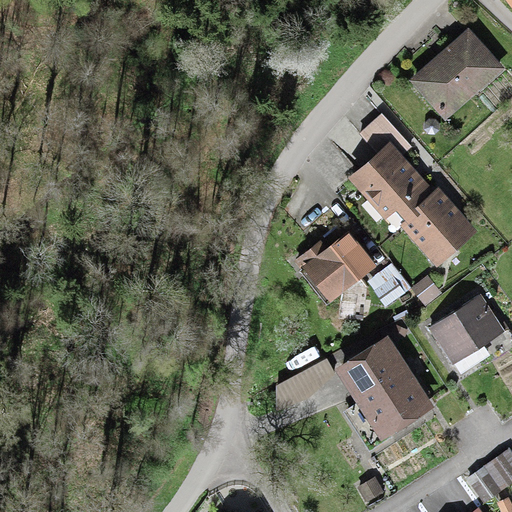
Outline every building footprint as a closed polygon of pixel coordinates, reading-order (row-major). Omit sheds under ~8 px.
[(505,65),(469,25),(410,77),(446,118),(505,65)] [(376,149),(347,174),(386,217),(397,207),(403,215),(434,187),(404,153),(412,145),(382,111),(360,131),(376,149)] [(435,117),(428,117),(424,122),(425,129),(430,133),(436,133),(441,128),(440,121),(435,117)] [(437,184),(434,187),(403,215),(406,217),(400,223),(438,264),(477,229),(437,184)] [(377,262),(348,226),(323,247),(317,239),(295,257),(303,268),(301,270),(327,302),(377,262)] [(369,280),(386,304),(411,287),(394,263),(369,280)] [(428,274),(412,287),(426,305),(443,292),(428,274)] [(461,372),(491,354),(484,342),(505,329),(482,292),(429,325),(453,363),(455,362),(461,372)] [(340,315),(355,316),(357,302),(341,300),(340,315)] [(393,330),(405,335),(408,329),(395,324),(393,330)] [(388,331),(335,365),(357,400),(343,409),(369,449),(392,434),(390,431),(434,403),(388,331)] [(276,409),(308,398),(333,374),(329,355),(277,383),(276,409)] [(511,448),(511,446),(467,476),(483,501),(511,481),(511,448)] [(357,486),(366,500),(384,489),(376,475),(357,486)] [(511,501),(509,495),(497,500),(502,511),(505,511),(511,509),(511,501)]
